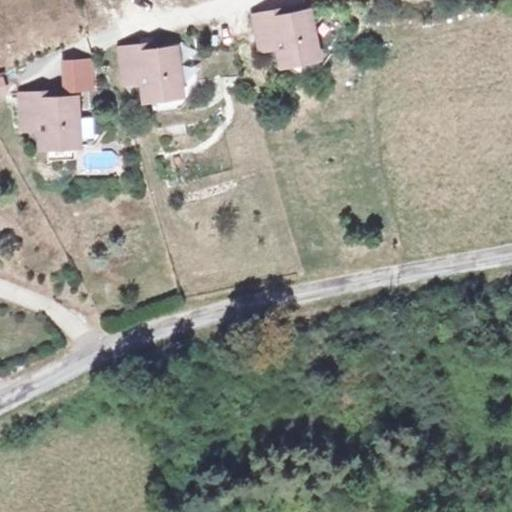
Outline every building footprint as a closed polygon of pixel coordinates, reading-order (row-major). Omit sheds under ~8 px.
[(276,12),(260,15),(261,21),(277,18),(276,12)] [(260,15),(239,19),(246,53),(264,50),(268,70),(306,63),(297,14),(277,18),(261,21),(260,15)] [(139,46),(124,48),(125,54),(140,52),(139,46)] [(124,48),(102,51),(106,85),(125,83),(127,103),(166,99),(160,50),(140,52),(125,54),(124,48)] [(93,57),(61,58),(62,91),(93,91),(93,57)] [(0,93),(9,90),(0,69),(0,93)] [(22,94),(0,95),(0,96),(1,130),(20,129),(21,150),(59,149),(57,99),(37,100),(22,101),(22,94)]
